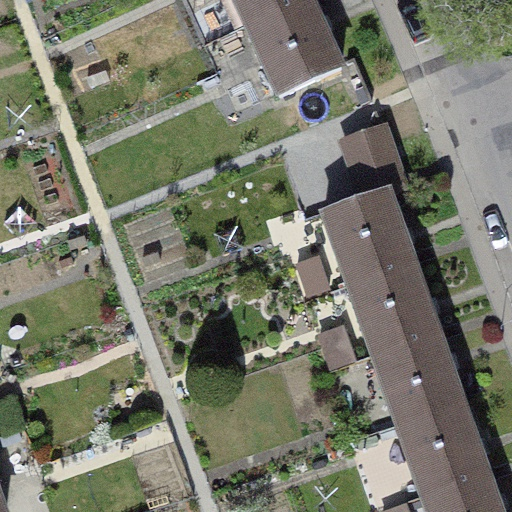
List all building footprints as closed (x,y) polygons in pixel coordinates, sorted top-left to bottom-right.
[(304,0),(238,0),(250,26),(305,1),(304,0)] [(337,70),(305,1),(250,26),(282,95),(337,70)] [(343,142),(364,203),(385,196),(386,198),(405,192),(383,128),(343,142)] [(386,198),(385,196),(364,203),(327,216),(353,287),(410,267),(386,198)] [(435,337),(410,267),(353,287),(377,357),(435,337)] [(357,325),(324,330),(331,369),(364,364),(357,325)] [(459,408),(435,337),(377,357),(402,428),(459,408)] [(484,478),(459,408),(402,428),(427,498),(484,478)] [(496,511),(484,478),(427,498),(431,511),(496,511)]
